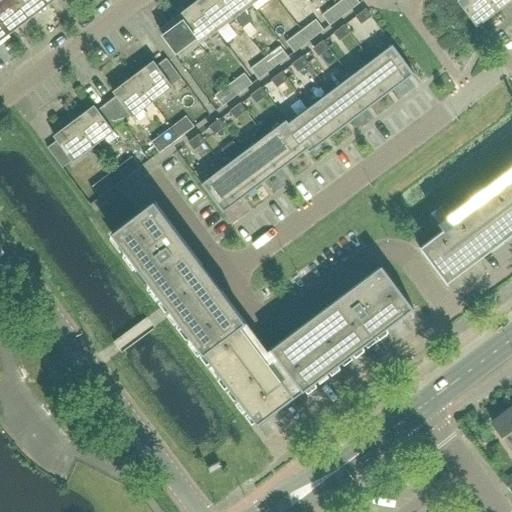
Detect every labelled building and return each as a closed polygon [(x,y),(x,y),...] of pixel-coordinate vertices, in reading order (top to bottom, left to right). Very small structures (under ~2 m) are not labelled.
[(14,0),(0,0),(0,21),(9,34),(29,19),(14,0)] [(45,0),(14,0),(29,19),(48,4),(45,0)] [(217,30),(235,17),(222,0),(193,0),(195,2),(196,2),(217,30)] [(222,0),(235,17),(253,3),(250,0),(222,0)] [(357,0),(341,0),(337,3),(344,14),(359,3),(357,0)] [(497,11),(488,0),(457,0),(477,26),(497,11)] [(488,0),(497,11),(511,0),(488,0)] [(199,43),(217,30),(196,2),(195,2),(185,9),(182,6),(175,12),(177,15),(178,15),(199,43)] [(344,14),(337,3),(322,15),(330,25),(344,14)] [(370,16),(365,9),(356,17),(361,23),(370,16)] [(181,57),(199,43),(178,15),(177,15),(167,23),(165,19),(157,25),(181,57)] [(316,19),(301,30),(309,41),(324,30),(316,19)] [(0,40),(9,34),(0,21),(0,40)] [(339,40),(349,32),(344,26),(334,33),(339,40)] [(309,41),(301,30),(286,41),(294,52),(309,41)] [(323,41),(313,49),(318,55),(328,48),(323,41)] [(392,45),(370,61),(392,90),(413,73),(392,45)] [(280,46),(265,57),(273,68),(288,57),(280,46)] [(273,68),(265,57),(250,68),(258,79),(273,68)] [(302,57),(292,64),(297,71),(307,64),(302,57)] [(153,61),(133,76),(152,101),(172,86),(172,85),(181,78),(166,58),(156,65),(153,61)] [(371,105),(392,90),(370,61),(349,77),(371,105)] [(244,73),(229,84),(237,94),(252,83),(244,73)] [(281,73),(272,80),(277,87),(286,79),(281,73)] [(132,117),(152,101),(133,76),(113,91),(116,95),(107,102),(122,123),(131,116),(132,117)] [(329,92),(350,121),(371,105),(349,77),(329,92)] [(237,94),(229,84),(214,95),(222,106),(237,94)] [(261,88),(251,96),(256,102),(266,95),(261,88)] [(329,92),(308,108),(329,137),(350,121),(329,92)] [(113,130),(122,123),(107,102),(97,110),(94,105),(74,120),(93,146),(104,137),(109,143),(117,136),(113,130)] [(230,111),(235,118),(245,111),(240,104),(230,111)] [(329,137),(308,108),(288,123),(287,123),(306,149),(305,150),(308,153),(329,137)] [(179,137),(194,126),(186,116),(171,127),(179,137)] [(214,134),(224,126),(219,119),(209,127),(214,134)] [(57,140),(47,147),(62,167),(72,160),(73,161),(93,146),(74,120),(53,135),(57,140)] [(286,120),(264,136),(286,165),(305,150),(306,149),(287,123),(288,123),(286,120)] [(159,152),(174,141),(166,131),(151,142),(159,152)] [(203,142),(198,135),(189,142),(194,149),(203,142)] [(286,165),(264,136),(243,152),(265,180),(286,165)] [(133,143),(116,148),(119,159),(136,155),(133,143)] [(222,167),(244,196),(265,180),(243,152),(222,167)] [(120,182),(134,171),(127,160),(112,171),(120,182)] [(222,212),(244,196),(222,167),(201,184),(222,212)] [(92,186),(100,197),(115,186),(107,175),(92,186)] [(419,245),(447,284),(449,282),(448,281),(511,232),(511,177),(453,222),(441,206),(432,212),(444,229),(421,246),(420,245),(419,245)] [(256,426),(412,308),(384,271),(265,361),(206,282),(147,204),(110,232),(160,299),(168,309),(256,426)] [(328,220),(311,234),(328,256),(346,242),(328,220)] [(511,406),(491,422),(511,449),(511,406)]
